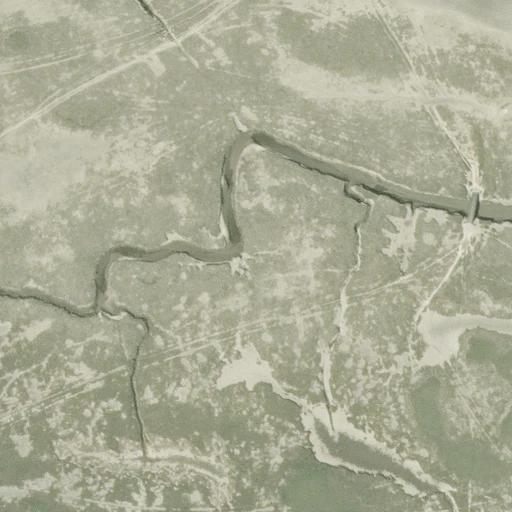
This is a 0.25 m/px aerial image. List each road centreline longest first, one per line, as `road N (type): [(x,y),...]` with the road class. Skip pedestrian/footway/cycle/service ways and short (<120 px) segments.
road 1 (track): [(509,511),(502,461),(453,397),(425,337),(426,306),(443,285)]
road 2 (track): [(213,0),(132,41),(0,75)]
road 3 (track): [(465,133),(415,42),(379,0)]
